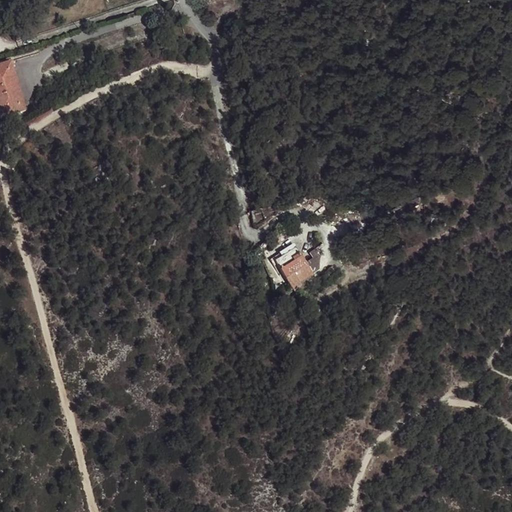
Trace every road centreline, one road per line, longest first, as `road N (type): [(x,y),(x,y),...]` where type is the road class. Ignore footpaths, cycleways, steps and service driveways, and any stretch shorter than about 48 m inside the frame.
road 1 (track): [(103,511),(15,162),(74,112),(176,71),(225,92)]
road 2 (track): [(511,436),(446,398),(420,409),(371,449),(349,511)]
road 3 (unclassified): [(180,0),(215,40),(253,204)]
